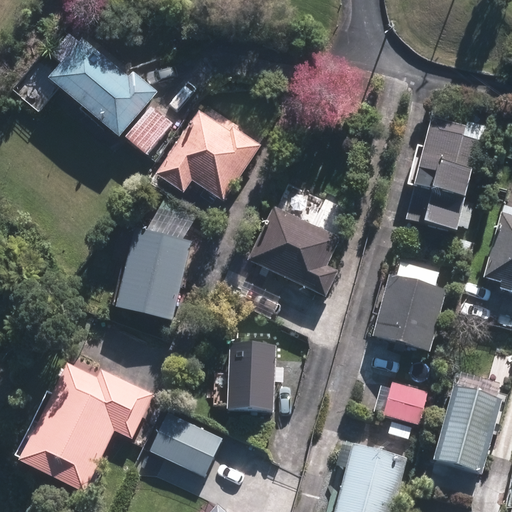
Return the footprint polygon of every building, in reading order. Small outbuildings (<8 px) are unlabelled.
[(125,77),(84,43),(79,39),(45,78),(50,83),(115,137),(130,120),(153,92),(130,72),(125,77)] [(144,155),(156,140),(171,122),(148,104),(133,123),(122,136),(144,155)] [(195,111),(152,174),(180,192),(189,180),(219,200),(256,146),(230,128),(227,133),(195,111)] [(462,125),(428,116),(402,218),(452,230),(476,140),(459,136),(462,125)] [(169,321),(188,243),(179,240),(196,215),(179,212),(184,204),(164,193),(141,231),(130,228),(111,307),(169,321)] [(337,237),(270,206),(244,260),(322,295),(333,270),(324,265),(337,237)] [(511,215),(497,211),(478,277),(511,286),(511,215)] [(368,336),(426,351),(443,291),(385,275),(368,336)] [(237,307),(246,289),(225,278),(222,277),(214,296),(216,297),(237,307)] [(274,344),(226,343),(223,408),(272,410),(274,344)] [(511,380),(511,351),(495,349),(490,377),(511,380)] [(63,362),(38,473),(80,494),(112,430),(128,438),(150,394),(99,368),(94,377),(63,362)] [(376,409),(383,383),(366,379),(359,405),(376,409)] [(426,390),(389,381),(380,413),(418,423),(426,390)] [(448,386),(428,459),(477,474),(498,400),(448,386)] [(219,436),(166,412),(147,451),(201,476),(219,436)] [(389,511),(404,457),(349,442),(329,511),(389,511)]
